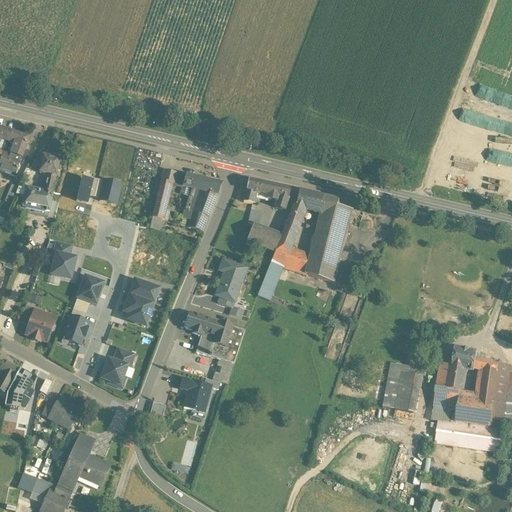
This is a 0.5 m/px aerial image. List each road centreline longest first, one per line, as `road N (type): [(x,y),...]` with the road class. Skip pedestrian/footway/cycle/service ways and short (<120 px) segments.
road 1 (unclassified): [(137,423),(236,157)]
road 2 (secondary): [(511,223),(236,157)]
road 3 (secondary): [(236,157),(0,100)]
road 4 (track): [(419,201),(495,0)]
road 5 (residential): [(82,386),(118,272),(117,244)]
